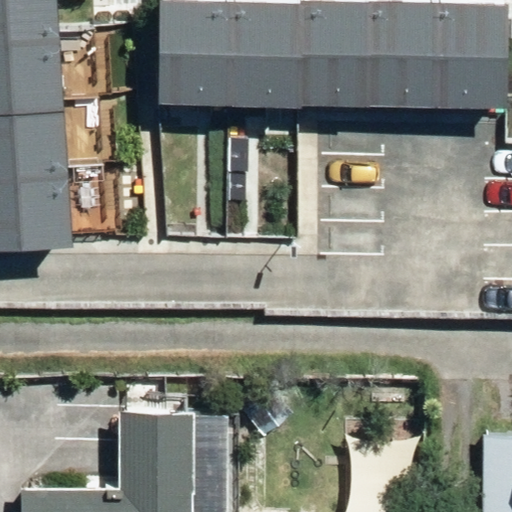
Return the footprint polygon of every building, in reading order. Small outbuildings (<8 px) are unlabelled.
[(27,0),(0,0),(0,224),(41,222),(27,0)] [(136,0),(135,83),(472,88),(473,0),(136,0)] [(511,28),(480,28),(479,106),(511,106),(511,28)] [(104,169),(56,166),(52,238),(274,249),(281,110),(107,101),(104,169)] [(511,133),(431,130),(425,293),(511,296),(511,133)] [(214,511),(216,403),(110,403),(110,481),(14,479),(13,511),(214,511)] [(475,511),(511,511),(511,428),(477,428),(475,511)] [(239,437),(240,463),(259,463),(258,438),(239,437)]
